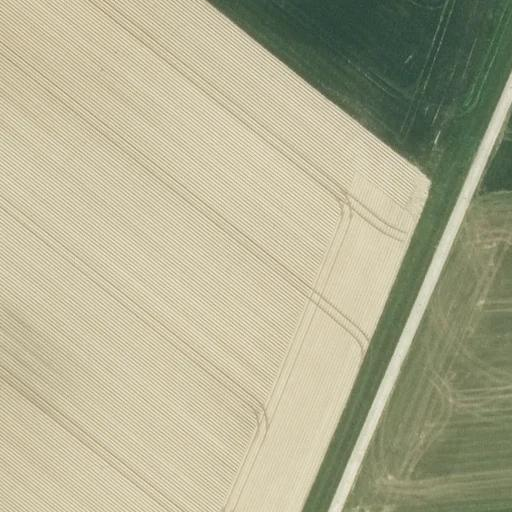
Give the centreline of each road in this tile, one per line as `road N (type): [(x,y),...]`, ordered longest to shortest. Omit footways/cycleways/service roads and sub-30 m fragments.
road 1 (track): [(511,50),(431,249),(303,511)]
road 2 (track): [(511,135),(342,511)]
